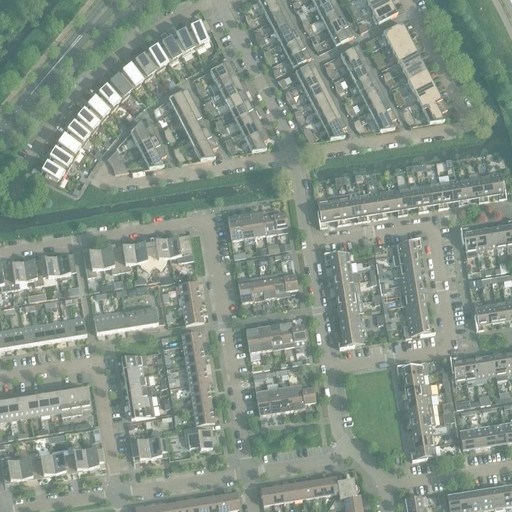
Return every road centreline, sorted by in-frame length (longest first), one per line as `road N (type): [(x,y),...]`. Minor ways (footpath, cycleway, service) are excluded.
road 1 (residential): [(328,370),(451,345),(430,225),(309,243)]
road 2 (residential): [(295,156),(460,124),(467,111),(406,0)]
road 3 (residential): [(218,1),(126,49),(85,87),(21,181)]
road 4 (residential): [(246,474),(207,220)]
road 5 (residential): [(117,492),(95,363),(0,379)]
road 6 (residential): [(0,252),(207,220)]
road 7 (residential): [(92,177),(110,185),(295,156)]
road 8 (residential): [(295,156),(218,1)]
road 9 (residential): [(117,492),(246,474)]
road 10 (residential): [(328,370),(309,243)]
road 11 (residential): [(511,468),(385,488)]
